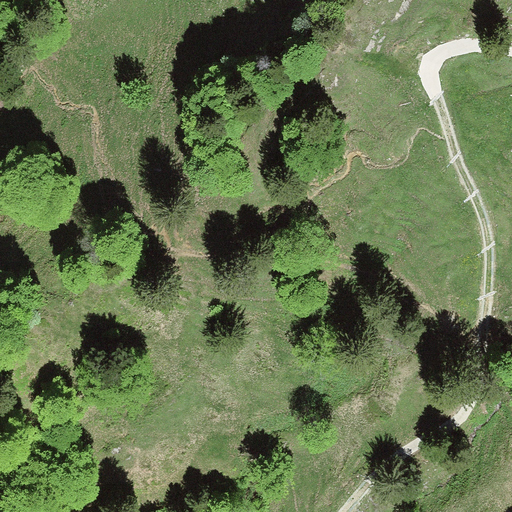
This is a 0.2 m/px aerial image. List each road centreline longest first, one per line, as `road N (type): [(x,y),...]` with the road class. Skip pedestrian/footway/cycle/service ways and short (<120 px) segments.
road 1 (track): [(349,511),(466,416),(490,266),(476,197),(445,129)]
road 2 (track): [(445,129),(426,64),(440,52),(471,47),(511,52)]
